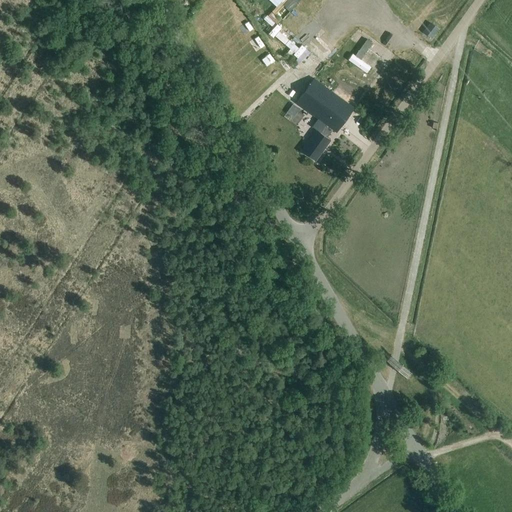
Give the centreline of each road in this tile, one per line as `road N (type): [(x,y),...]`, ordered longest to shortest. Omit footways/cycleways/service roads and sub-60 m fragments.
road 1 (unclassified): [(479,0),(315,226),(296,241)]
road 2 (unclassified): [(157,0),(296,241)]
road 3 (unclassified): [(296,241),(385,395)]
